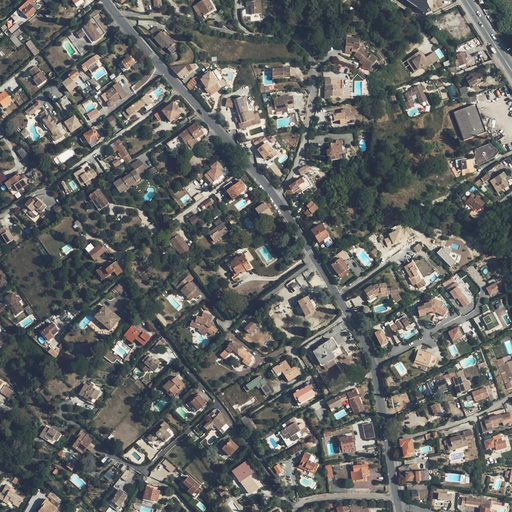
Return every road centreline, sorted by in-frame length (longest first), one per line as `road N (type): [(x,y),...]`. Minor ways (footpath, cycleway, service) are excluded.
road 1 (secondary): [(275,197),(366,345),(396,500)]
road 2 (secondary): [(116,15),(275,197)]
road 3 (residential): [(275,197),(303,147),(314,67)]
road 4 (residential): [(252,36),(116,15)]
road 5 (unknown): [(163,69),(123,106),(56,147)]
